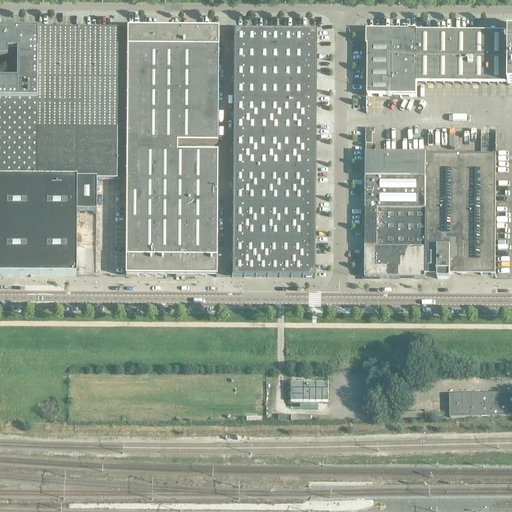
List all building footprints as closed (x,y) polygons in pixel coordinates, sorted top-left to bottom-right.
[(0,28),(0,179),(96,180),(125,180),(126,153),(126,80),(127,30),(117,30),(117,29),(0,28)] [(177,144),(177,33),(177,30),(127,29),(127,30),(126,80),(126,153),(156,153),(177,153),(177,144)] [(217,144),(218,30),(177,30),(177,33),(177,144),(217,144)] [(315,160),(315,149),(316,149),(316,148),(315,148),(315,137),(316,137),(315,137),(315,125),(316,125),(315,125),(315,114),(316,114),(316,113),(315,113),(315,102),(316,102),(316,101),(315,101),(315,91),(316,91),(316,90),(315,90),(315,79),(316,79),(316,78),(315,78),(316,67),(316,66),(316,55),(316,54),(316,43),(316,32),(316,31),(315,31),(304,31),(293,31),(292,31),(281,31),(280,31),(269,31),(269,30),(268,30),(268,31),(258,31),(258,30),(257,30),(257,31),(246,31),(246,30),(245,30),(245,31),(234,31),(234,30),(233,30),(231,278),(232,278),(232,277),(243,277),(243,278),(244,278),(244,277),(255,277),(255,278),(256,278),(256,277),(266,277),(266,278),(267,278),(267,277),(278,278),(279,278),(290,278),(291,278),(302,278),(303,278),(313,278),(313,279),(315,279),(315,277),(314,277),(314,266),(315,266),(314,266),(314,255),(315,255),(315,254),(314,254),(314,243),(315,243),(315,242),(314,242),(314,231),(315,231),(315,230),(314,230),(314,220),(315,220),(315,219),(314,219),(315,208),(315,207),(315,196),(315,195),(315,184),(315,173),(315,172),(315,161),(315,160)] [(511,85),(511,32),(508,33),(508,34),(507,34),(499,34),(498,34),(490,34),(490,33),(489,33),(489,34),(481,33),(480,33),(472,33),(471,33),(463,33),(462,33),(454,33),(453,33),(445,33),(444,33),(436,33),(435,33),(427,33),(427,32),(426,32),(426,33),(418,32),(417,32),(417,31),(408,31),(367,32),(366,47),(368,47),(368,54),(368,62),(368,63),(368,71),(367,71),(368,71),(368,79),(367,79),(367,80),(368,80),(367,88),(367,96),(367,97),(386,97),(416,97),(416,84),(507,85),(508,85),(508,86),(511,85)] [(372,144),(372,134),(374,134),(374,130),(366,130),(366,144),(372,144)] [(155,277),(156,153),(126,153),(125,180),(126,180),(125,277),(155,277)] [(186,278),(186,153),(177,153),(156,153),(155,277),(186,278)] [(216,278),(217,153),(186,153),(186,278),(216,278)] [(426,179),(426,155),(372,155),(372,154),(371,154),(366,154),(365,179),(426,179)] [(494,276),(496,156),(426,155),(426,179),(425,210),(425,248),(425,275),(437,275),(437,279),(450,279),(450,275),(494,276)] [(0,276),(76,277),(76,213),(96,213),(96,180),(0,179),(0,276)] [(425,210),(426,179),(365,179),(365,210),(425,210)] [(425,248),(425,210),(365,210),(365,248),(425,248)] [(425,279),(425,275),(425,248),(365,248),(365,279),(425,279)] [(290,384),(290,402),(327,402),(327,384),(290,384)] [(511,416),(511,394),(449,396),(450,418),(511,416)]
